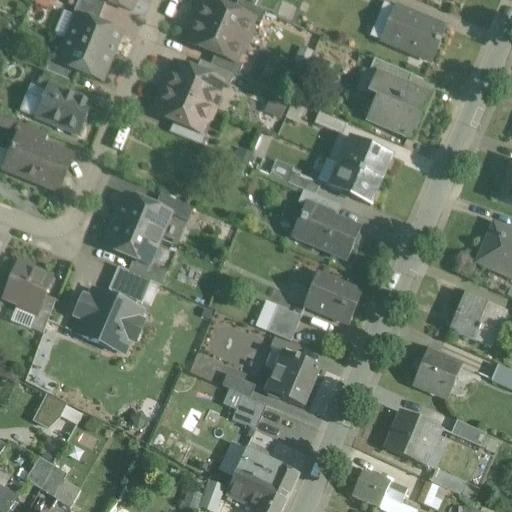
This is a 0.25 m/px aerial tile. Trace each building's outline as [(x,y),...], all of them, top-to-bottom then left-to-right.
[(106,3),(97,0),(79,0),(77,5),(101,15),(106,3)] [(135,0),(97,0),(106,3),(130,13),(135,0)] [(233,13),(205,1),(199,17),(194,17),(192,21),(247,45),(251,36),(248,34),(253,23),(253,22),(233,13)] [(266,14),(238,2),(233,13),(253,22),(253,23),(260,26),(266,14)] [(101,15),(77,5),(72,17),(76,18),(77,17),(97,26),(101,15)] [(446,29),(395,8),(380,43),(431,65),(446,29)] [(97,26),(77,17),(76,18),(67,41),(111,60),(121,35),(97,26)] [(247,45),(192,21),(190,26),(193,29),(187,45),(215,57),(234,65),(235,64),(240,53),(243,54),(247,45)] [(111,60),(67,41),(57,64),(57,65),(77,74),(101,84),(111,60)] [(234,65),(215,57),(210,68),(234,78),(238,79),(243,67),(235,64),(234,65)] [(77,74),(57,65),(57,64),(50,61),(45,74),(73,85),(77,74)] [(412,77),(374,61),(369,73),(376,76),(376,74),(407,88),(412,77)] [(234,78),(210,68),(200,63),(195,74),(221,85),(220,86),(229,90),(234,78)] [(195,74),(175,66),(169,78),(171,82),(167,92),(213,111),(218,99),(216,96),(220,86),(221,85),(195,74)] [(45,74),(45,73),(37,91),(45,94),(48,88),(68,96),(73,85),(45,74)] [(407,88),(376,74),(376,76),(368,93),(383,99),(372,125),(412,141),(430,98),(407,88)] [(68,96),(48,88),(45,94),(35,119),(80,137),(92,106),(68,96)] [(213,111),(167,92),(162,102),(158,104),(153,116),(174,124),(199,135),(200,134),(204,124),(208,122),(213,111)] [(303,112),(292,107),(286,120),(297,125),(303,112)] [(346,126),(319,114),(314,126),(341,138),(346,126)] [(199,135),(174,124),(169,135),(202,149),(207,137),(200,134),(199,135)] [(48,137),(25,128),(21,139),(43,148),(48,137)] [(21,139),(19,138),(13,152),(12,152),(10,156),(0,151),(0,152),(0,169),(5,171),(57,193),(71,159),(43,148),(21,139)] [(391,159),(350,141),(339,166),(381,184),(391,159)] [(511,165),(499,201),(511,205),(511,165)] [(381,184),(339,166),(329,191),(370,209),(381,184)] [(340,209),(303,193),(298,206),(308,211),(334,223),(335,221),(340,209)] [(193,211),(160,197),(154,210),(170,216),(169,217),(187,225),(193,211)] [(154,210),(125,198),(114,224),(159,242),(169,217),(170,216),(154,210)] [(334,223),(308,211),(302,224),(297,222),(296,224),(304,228),(299,240),(296,238),(295,240),(347,263),(360,232),(335,221),(334,223)] [(159,242),(114,224),(104,250),(133,262),(148,268),(149,267),(159,242)] [(511,233),(493,226),(476,266),(508,280),(511,272),(511,271),(511,233)] [(148,268),(133,262),(128,274),(127,275),(151,285),(161,289),(167,274),(149,267),(148,268)] [(32,269),(16,263),(9,280),(12,282),(4,301),(16,305),(18,311),(35,318),(36,318),(44,298),(51,281),(34,274),(32,269)] [(128,274),(118,270),(108,293),(110,294),(108,300),(135,311),(137,306),(141,308),(151,285),(127,275),(128,274)] [(362,295),(317,276),(303,308),(348,327),(362,295)] [(108,300),(91,293),(88,300),(83,299),(74,319),(79,321),(73,335),(113,353),(119,338),(135,345),(143,324),(139,322),(142,315),(135,311),(108,300)] [(507,314),(464,296),(455,318),(451,316),(450,317),(460,321),(454,335),(491,351),(507,314)] [(44,298),(36,318),(35,318),(29,331),(43,336),(55,303),(44,298)] [(301,319),(277,308),(266,334),(290,345),(301,319)] [(319,370),(283,354),(265,395),(301,410),(319,370)] [(461,369),(426,354),(413,387),(448,401),(461,369)] [(511,374),(497,368),(490,383),(511,392),(511,374)] [(255,388),(227,377),(222,389),(242,398),(250,401),(255,388)] [(66,408),(47,398),(34,423),(46,429),(53,415),(60,419),(66,408)] [(250,401),(242,398),(232,422),(256,432),(266,408),(250,401)] [(83,417),(66,408),(60,419),(77,427),(83,417)] [(436,429),(401,414),(385,451),(420,466),(436,429)] [(99,426),(90,421),(85,430),(95,435),(99,426)] [(486,436),(456,423),(451,437),(480,450),(486,436)] [(176,442),(167,459),(177,463),(185,446),(176,442)] [(298,477),(246,452),(234,479),(266,495),(272,483),(290,492),(298,477)] [(39,460),(25,483),(40,492),(53,469),(39,460)] [(53,469),(40,492),(53,500),(63,483),(67,477),(53,469)] [(391,484),(363,472),(352,498),(380,510),(384,511),(415,511),(401,506),(407,492),(390,485),(391,484)] [(465,484),(435,472),(430,484),(447,492),(459,497),(465,484)] [(88,479),(83,488),(88,491),(93,482),(88,479)] [(266,495),(234,479),(225,498),(254,511),(280,511),(290,492),(272,483),(266,495)] [(80,493),(63,483),(53,500),(57,503),(57,502),(70,510),(80,493)] [(202,509),(217,511),(223,486),(207,483),(202,509)] [(437,489),(426,484),(418,504),(429,509),(437,489)] [(437,489),(429,509),(436,511),(437,511),(447,492),(438,488),(437,489)] [(0,511),(9,511),(16,502),(0,491),(0,511)]
